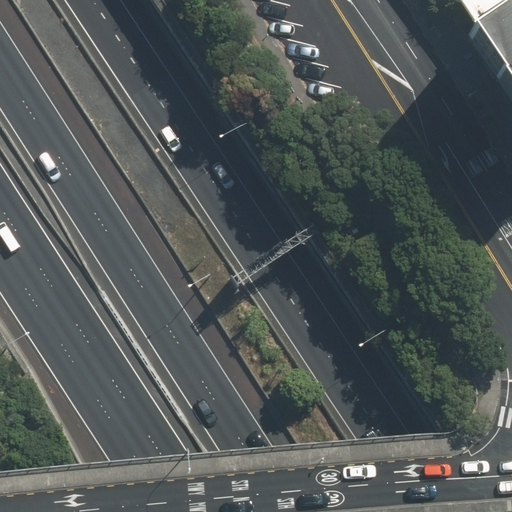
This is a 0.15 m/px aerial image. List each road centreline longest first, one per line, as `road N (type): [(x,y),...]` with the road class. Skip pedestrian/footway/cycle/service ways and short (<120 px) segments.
road 1 (motorway): [(92,0),(435,511)]
road 2 (motorway): [(0,51),(287,511)]
road 3 (motorway): [(199,511),(0,200)]
road 4 (secondary): [(99,511),(437,483)]
road 5 (secondary): [(338,0),(511,273)]
